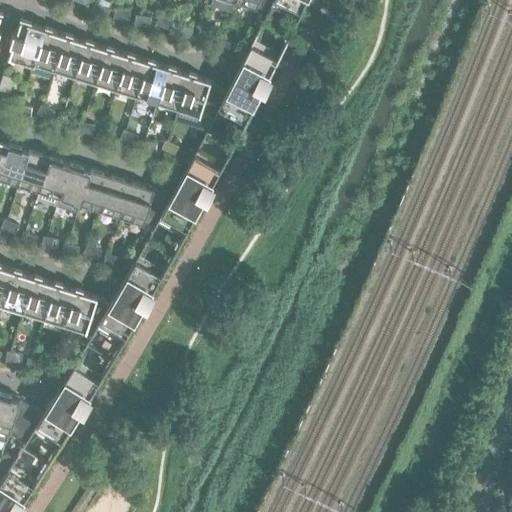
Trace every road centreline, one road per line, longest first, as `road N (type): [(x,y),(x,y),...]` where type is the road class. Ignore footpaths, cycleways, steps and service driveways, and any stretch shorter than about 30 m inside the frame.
road 1 (residential): [(14,4),(229,72)]
road 2 (residential): [(0,124),(171,178)]
